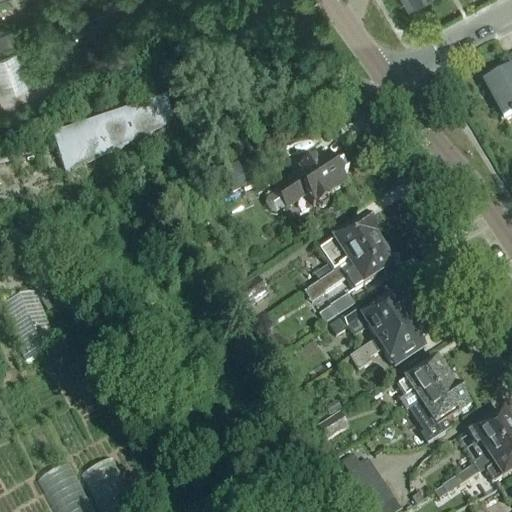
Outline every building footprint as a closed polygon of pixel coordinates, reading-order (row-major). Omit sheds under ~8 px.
[(0,50),(7,48),(15,46),(11,31),(0,34),(0,50)] [(0,56),(0,57),(0,82),(4,94),(29,85),(17,52),(9,54),(7,48),(0,50),(0,56)] [(511,118),(511,58),(507,61),(511,70),(511,72),(486,87),(506,122),(511,118)] [(168,100),(56,137),(68,178),(176,126),(168,100)] [(292,202),(304,194),(314,209),(316,207),(319,210),(322,212),(329,207),(329,203),(327,200),(346,187),(329,160),(317,168),(313,163),(299,172),(303,178),(268,200),(267,206),(272,215),(277,216),(285,211),(286,213),(295,206),(292,202)] [(328,269),(316,277),(321,285),(378,248),(380,246),(364,223),(318,254),(328,269)] [(378,248),(321,285),(327,294),(346,282),(354,295),(392,270),(391,269),(392,265),(386,256),(383,256),(378,248)] [(42,264),(30,269),(39,291),(51,286),(42,264)] [(261,283),(237,300),(245,312),(269,296),(261,283)] [(9,304),(33,359),(64,346),(40,290),(9,304)] [(331,310),(320,318),(326,327),(337,320),(338,321),(356,309),(349,298),(331,309),(331,310)] [(375,343),(411,321),(411,318),(404,307),(399,306),(398,307),(393,300),(362,320),(356,311),(330,329),(336,340),(348,332),(354,341),(368,332),(375,343)] [(361,374),(374,365),(371,361),(382,354),(393,370),(410,359),(408,356),(423,346),(409,324),(410,323),(411,321),(375,343),(351,360),(361,374)] [(405,402),(400,406),(407,416),(411,413),(452,385),(450,383),(449,384),(436,363),(397,389),(405,402)] [(452,431),(447,423),(468,409),(470,405),(466,399),(461,400),(452,385),(411,413),(425,434),(419,437),(427,448),(452,431)] [(338,404),(326,411),(332,419),(343,411),(338,404)] [(475,467),(486,460),(511,442),(511,426),(509,422),(507,423),(502,415),(500,416),(496,414),(492,417),(492,422),(460,444),(475,467)] [(341,415),(319,429),(328,444),(350,430),(341,415)] [(511,474),(511,442),(486,460),(492,469),(486,473),(485,476),(491,485),(494,485),(501,481),(511,474)] [(356,460),(344,467),(350,477),(362,469),(356,460)] [(380,484),(368,465),(350,477),(362,496),(380,484)] [(475,467),(457,480),(462,487),(481,475),(475,467)] [(448,497),(462,487),(457,480),(443,489),(448,497)] [(397,511),(381,485),(365,495),(375,511),(397,511)]
